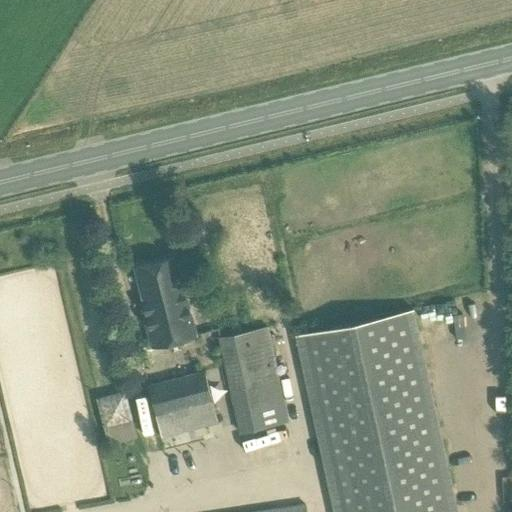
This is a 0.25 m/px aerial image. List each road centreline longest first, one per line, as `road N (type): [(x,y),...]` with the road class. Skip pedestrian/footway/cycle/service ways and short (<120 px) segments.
road 1 (primary): [(0,182),(511,57)]
road 2 (track): [(161,504),(89,161)]
road 3 (track): [(322,511),(312,474),(125,511)]
